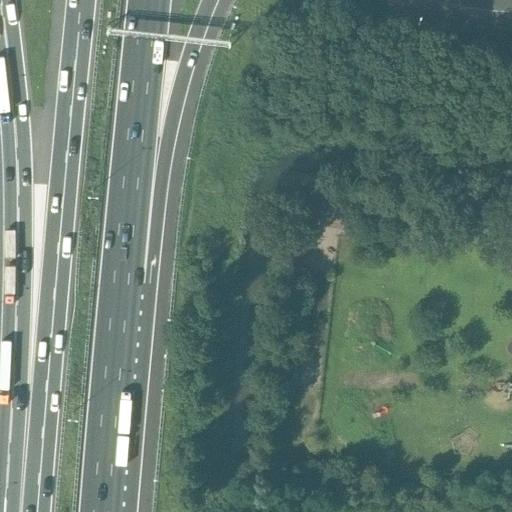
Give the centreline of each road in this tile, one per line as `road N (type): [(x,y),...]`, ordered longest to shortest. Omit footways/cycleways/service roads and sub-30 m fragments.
road 1 (motorway): [(80,0),(22,511)]
road 2 (motorway): [(0,11),(18,187),(16,511)]
road 3 (motorway): [(123,292),(211,0)]
road 4 (motorway): [(123,292),(152,0)]
road 5 (motorway): [(105,511),(123,292)]
